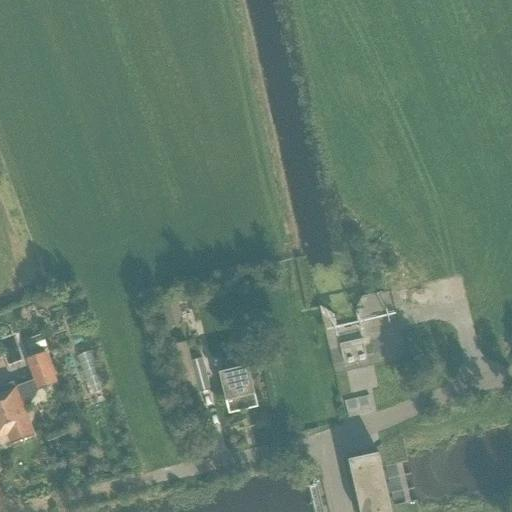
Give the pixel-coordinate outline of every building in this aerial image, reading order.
[(167,327),(181,324),(177,301),(160,305),(167,327)] [(79,355),(94,393),(114,385),(99,347),(79,355)] [(0,436),(8,434),(11,443),(34,435),(24,408),(31,404),(36,397),(39,390),(57,383),(46,353),(28,360),(35,380),(16,388),(14,382),(0,387),(0,436)] [(199,393),(210,390),(202,359),(190,362),(188,354),(177,357),(187,395),(198,392),(199,393)] [(229,414),(258,407),(248,366),(220,372),(229,414)] [(360,511),(392,511),(379,453),(349,460),(360,511)]
